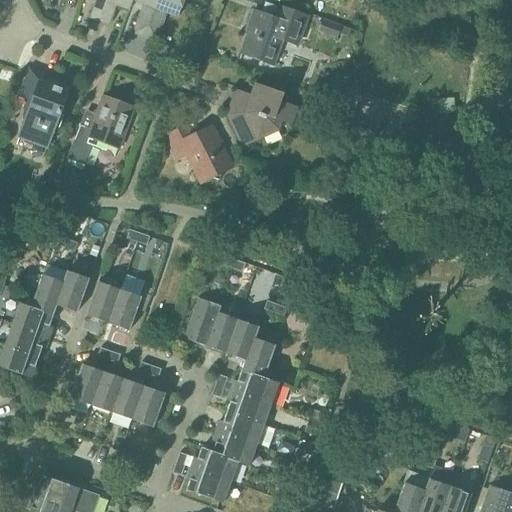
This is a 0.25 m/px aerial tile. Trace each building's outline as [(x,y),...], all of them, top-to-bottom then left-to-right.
[(95,0),(89,16),(99,20),(106,0),(95,0)] [(106,0),(100,20),(110,24),(117,5),(129,9),(132,0),(131,0),(106,0)] [(132,0),(143,5),(133,32),(145,36),(157,0),(131,0),(132,0)] [(157,0),(145,36),(156,40),(166,12),(178,17),(184,0),(157,0)] [(249,26),(251,27),(242,52),(273,63),(281,39),(297,45),(307,18),(279,7),(275,20),(254,12),(249,26)] [(342,24),(321,18),(317,32),(338,39),(342,24)] [(22,92),(34,97),(20,135),(48,146),(55,127),(59,129),(64,116),(60,114),(69,89),(54,84),(56,79),(31,69),(22,92)] [(256,84),(245,113),(230,120),(242,147),(279,130),(282,121),(291,124),(298,107),(281,100),(283,94),(256,84)] [(80,125),(71,149),(67,159),(86,166),(94,147),(101,149),(104,142),(119,148),(134,108),(127,106),(129,102),(127,100),(113,94),(110,96),(109,99),(103,97),(91,129),(80,125)] [(338,94),(322,102),(327,110),(337,129),(352,120),(342,102),(338,94)] [(166,137),(177,159),(186,154),(201,183),(233,166),(212,126),(191,137),(186,127),(166,137)] [(55,177),(51,187),(61,191),(65,192),(70,177),(57,172),(55,177)] [(41,178),(39,183),(41,187),(46,189),(51,187),(52,182),(50,178),(45,176),(41,178)] [(126,239),(136,243),(139,234),(129,230),(126,239)] [(146,246),(149,237),(139,234),(136,243),(146,246)] [(68,240),(64,249),(74,253),(78,243),(68,240)] [(226,257),(223,266),(232,269),(235,261),(226,257)] [(243,273),(246,264),(235,261),(232,269),(243,273)] [(66,272),(62,283),(55,305),(57,306),(77,313),(89,280),(66,272)] [(43,276),(38,289),(31,308),(53,316),(57,306),(55,305),(62,283),(43,276)] [(99,282),(96,289),(87,316),(108,324),(120,290),(99,282)] [(129,332),(141,298),(120,290),(108,324),(129,332)] [(221,306),(199,298),(185,338),(205,346),(217,312),(219,312),(221,306)] [(277,305),(266,301),(264,310),(284,317),(287,308),(277,305)] [(53,316),(31,308),(20,304),(13,325),(49,338),(53,328),(49,327),(53,316)] [(237,319),(219,312),(217,312),(205,346),(225,353),(237,319)] [(225,353),(246,360),(247,361),(255,339),(259,327),(237,319),(225,353)] [(49,338),(13,325),(5,345),(39,357),(42,347),(45,348),(49,338)] [(247,361),(246,360),(242,370),(264,378),(276,346),(255,339),(247,361)] [(39,357),(5,345),(0,360),(0,368),(34,380),(39,369),(35,367),(39,357)] [(100,348),(97,357),(107,360),(110,352),(100,348)] [(110,352),(107,360),(118,364),(121,355),(110,352)] [(141,363),(138,372),(149,375),(152,366),(141,363)] [(83,365),(70,399),(91,406),(103,372),(83,365)] [(152,366),(149,375),(158,379),(161,370),(152,366)] [(238,381),(235,380),(231,390),(272,405),(279,384),(264,378),(242,370),(238,381)] [(103,372),(91,406),(112,414),(124,379),(103,372)] [(215,385),(224,388),(228,378),(219,375),(215,385)] [(124,379),(112,414),(133,421),(145,387),(124,379)] [(212,395),(221,398),(224,388),(215,385),(212,395)] [(153,428),(166,394),(145,387),(133,421),(153,428)] [(227,401),(231,402),(227,412),(264,426),(272,405),(231,390),(227,401)] [(312,419),(320,422),(323,413),(315,411),(312,419)] [(223,422),(221,421),(217,432),(257,447),(264,426),(227,412),(223,422)] [(312,419),(310,418),(305,432),(315,436),(320,422),(312,419)] [(511,430),(505,428),(502,436),(511,440),(511,438),(511,430)] [(211,454),(238,463),(249,467),(257,447),(217,432),(213,442),(215,443),(212,452),(211,454)] [(307,450),(298,446),(293,459),(302,463),(307,450)] [(198,459),(194,458),(190,469),(231,484),(238,463),(211,454),(212,452),(202,448),(198,459)] [(176,464),(185,467),(189,456),(180,453),(176,464)] [(416,453),(413,462),(423,466),(426,457),(416,453)] [(428,481),(424,491),(416,511),(440,511),(449,487),(450,487),(455,473),(434,466),(436,460),(426,457),(423,466),(432,469),(428,481)] [(302,463),(293,459),(290,467),(299,471),(302,463)] [(173,473),(181,476),(185,467),(176,464),(173,473)] [(187,478),(190,480),(186,491),(223,504),(231,484),(190,469),(187,478)] [(382,511),(378,510),(378,511),(380,511),(416,511),(424,491),(428,481),(409,474),(405,484),(394,511),(382,511)] [(72,511),(75,511),(93,511),(99,496),(93,494),(80,489),(42,476),(38,487),(35,486),(31,496),(72,511)] [(490,486),(480,511),(503,511),(511,493),(490,486)] [(450,487),(449,487),(440,511),(464,511),(471,495),(450,487)] [(511,511),(511,493),(503,511),(511,511)] [(31,496),(28,507),(31,508),(29,511),(75,511),(72,511),(31,496)]
